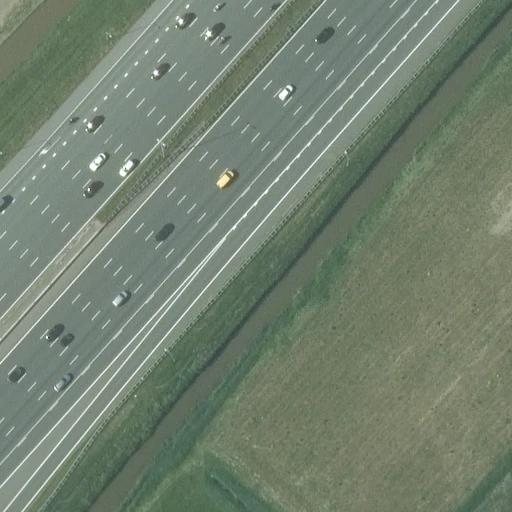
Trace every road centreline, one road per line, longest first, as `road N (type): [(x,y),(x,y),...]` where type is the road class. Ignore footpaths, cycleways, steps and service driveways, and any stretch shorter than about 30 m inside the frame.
road 1 (motorway): [(0,411),(369,0)]
road 2 (motorway): [(241,0),(0,269)]
